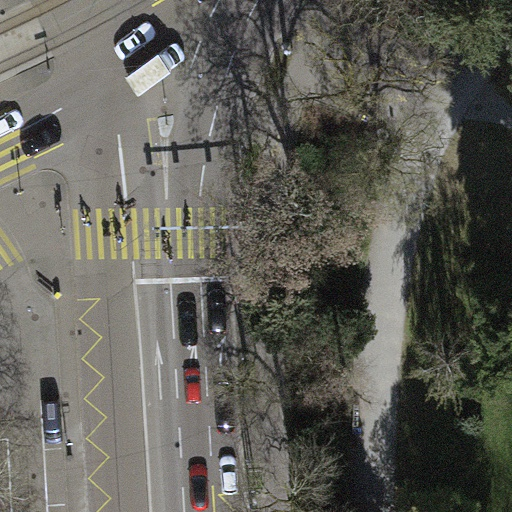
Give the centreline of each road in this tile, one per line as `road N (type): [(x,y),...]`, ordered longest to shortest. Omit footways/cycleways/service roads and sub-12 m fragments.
road 1 (secondary): [(115,0),(159,511)]
road 2 (secondary): [(0,143),(78,79),(108,0)]
